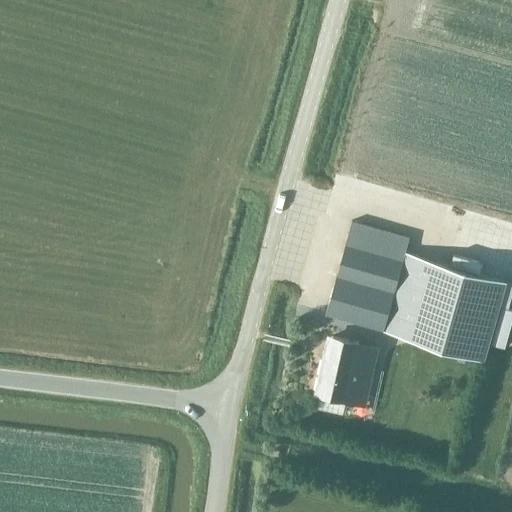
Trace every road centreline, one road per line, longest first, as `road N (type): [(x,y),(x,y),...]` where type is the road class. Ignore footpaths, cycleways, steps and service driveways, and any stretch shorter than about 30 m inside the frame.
road 1 (tertiary): [(226,408),(344,0)]
road 2 (tertiary): [(0,379),(226,408)]
